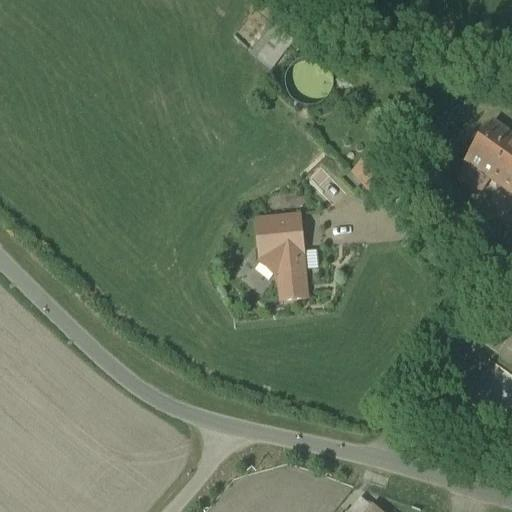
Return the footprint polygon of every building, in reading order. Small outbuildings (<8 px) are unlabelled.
[(331,94),(333,85),(331,76),(326,68),(318,63),(309,61),(299,63),(292,69),(287,77),(285,86),(287,95),(292,103),(300,108),(309,109),(319,107),(326,102),(331,94)] [(511,138),(493,125),(465,164),(511,197),(511,138)] [(396,186),(372,160),(354,176),(378,203),(396,186)] [(299,221),(279,222),(280,234),(300,232),(299,221)] [(300,232),(280,234),(279,222),(257,225),(261,266),(274,277),(278,276),(281,303),(307,301),(305,279),(302,280),(301,274),(304,274),(300,232)] [(511,331),(497,321),(481,344),(511,365),(511,331)]
